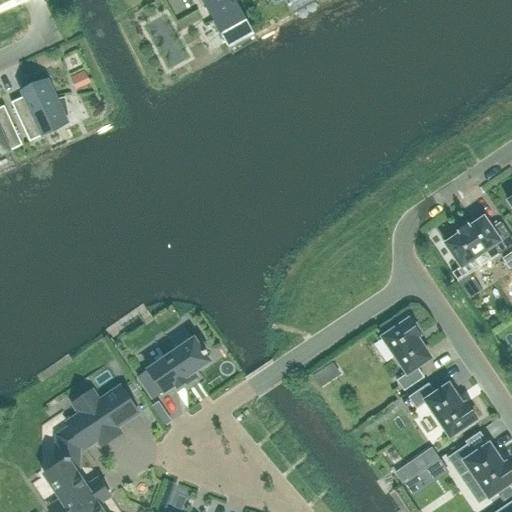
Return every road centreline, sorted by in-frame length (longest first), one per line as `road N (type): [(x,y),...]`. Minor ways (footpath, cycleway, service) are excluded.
road 1 (residential): [(414,277),(178,433)]
road 2 (residential): [(178,433),(144,435),(99,473),(109,486),(198,511)]
road 3 (residential): [(511,150),(419,212),(403,248),(414,277)]
road 4 (residential): [(511,418),(414,277)]
